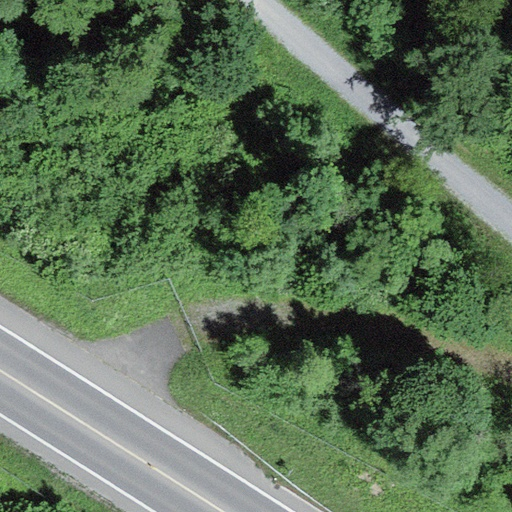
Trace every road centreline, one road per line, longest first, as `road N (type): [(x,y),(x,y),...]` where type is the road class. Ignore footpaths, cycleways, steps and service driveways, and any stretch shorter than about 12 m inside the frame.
road 1 (track): [(66,413),(193,326),(273,309),(313,312),(511,369)]
road 2 (track): [(511,225),(255,0)]
road 3 (trunk): [(222,511),(0,371)]
